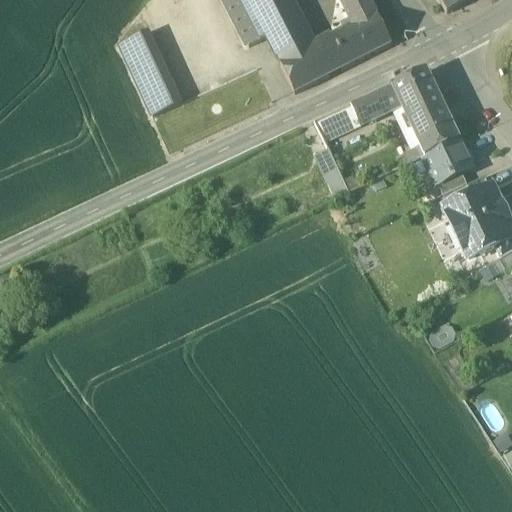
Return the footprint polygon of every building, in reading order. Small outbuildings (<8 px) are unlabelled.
[(266,42),(245,0),(224,0),(223,1),(249,50),(266,42)] [(313,49),(288,0),(245,0),(266,42),(294,97),(346,71),(330,41),(313,49)] [(391,48),(366,0),(344,0),(354,19),(341,26),(345,33),(330,41),(346,71),(391,48)] [(433,0),(446,17),(469,0),(433,0)] [(182,107),(148,35),(120,48),(153,120),(182,107)] [(426,74),(391,90),(399,106),(419,150),(404,157),(409,168),(423,162),(459,145),(426,74)] [(391,90),(351,109),(358,126),(399,106),(391,90)] [(351,109),(314,126),(322,142),(358,126),(351,109)] [(459,145),(423,162),(436,190),(438,189),(462,178),(472,173),(459,145)] [(348,198),(328,154),(319,159),(317,163),(335,204),(348,198)] [(462,178),(438,189),(443,200),(467,188),(462,178)] [(491,190),(444,212),(447,218),(445,223),(461,256),(466,258),(469,263),(495,251),(511,242),(511,233),(510,229),(511,228),(511,224),(500,200),(497,202),(491,190)] [(511,242),(495,251),(501,263),(511,256),(511,242)] [(511,256),(501,263),(492,268),(498,278),(511,270),(511,256)]
